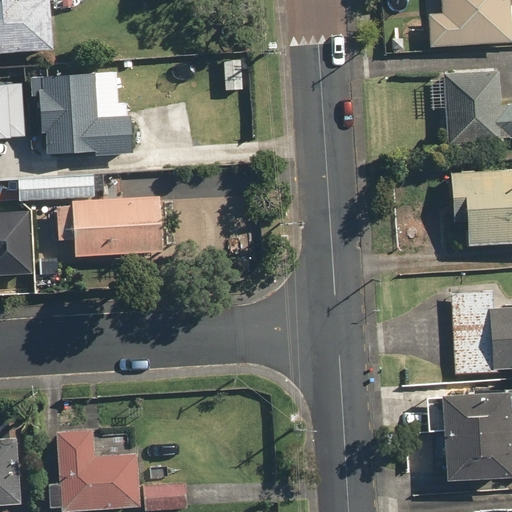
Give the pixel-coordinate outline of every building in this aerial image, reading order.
[(0,0),(0,50),(58,48),(55,0),(0,0)] [(511,5),(498,5),(498,0),(429,0),(430,11),(420,11),(421,52),(503,51),(502,41),(511,41),(511,5)] [(118,66),(119,83),(147,82),(149,82),(148,66),(118,66)] [(53,75),(33,75),(33,93),(46,93),(45,127),(50,127),(49,150),(136,153),(137,115),(102,115),(103,69),(53,68),(53,75)] [(500,74),(438,74),(438,144),(511,143),(511,105),(500,105),(500,74)] [(0,131),(25,132),(26,81),(0,81),(0,131)] [(190,105),(145,108),(146,148),(141,148),(140,156),(129,156),(128,169),(156,170),(156,167),(183,169),(183,166),(205,167),(206,147),(195,146),(190,105)] [(23,179),(0,179),(0,197),(23,197),(101,194),(100,171),(23,174),(23,179)] [(511,177),(441,174),(440,204),(453,204),(451,246),(511,248),(511,177)] [(77,204),(60,205),(60,211),(57,211),(57,224),(61,224),(61,238),(78,238),(78,251),(167,249),(165,194),(76,197),(77,204)] [(0,270),(37,271),(38,208),(0,207),(0,270)] [(511,306),(487,308),(486,289),(445,291),(450,378),(491,376),(511,374),(511,306)] [(511,392),(487,391),(487,399),(440,396),(440,390),(414,388),(411,434),(433,436),(431,484),(498,488),(499,470),(511,470),(511,392)] [(99,427),(63,427),(63,480),(52,479),(52,505),(143,505),(143,506),(190,506),(191,480),(143,480),(143,447),(99,447),(99,427)] [(0,435),(0,503),(25,503),(23,435),(0,435)]
